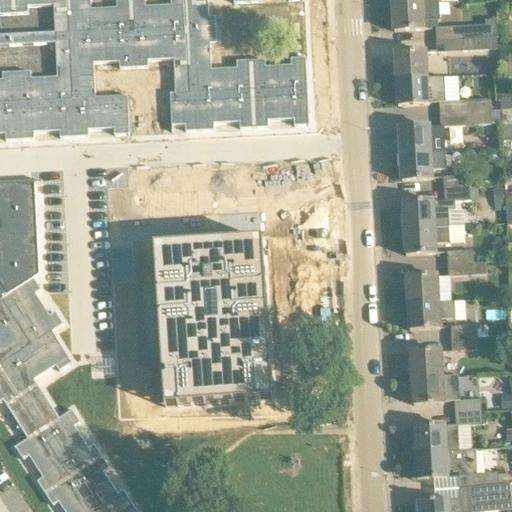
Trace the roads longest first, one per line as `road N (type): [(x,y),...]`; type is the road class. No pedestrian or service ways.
road 1 (residential): [(370,511),(352,146)]
road 2 (residential): [(352,146),(0,163)]
road 3 (residential): [(352,146),(341,0)]
